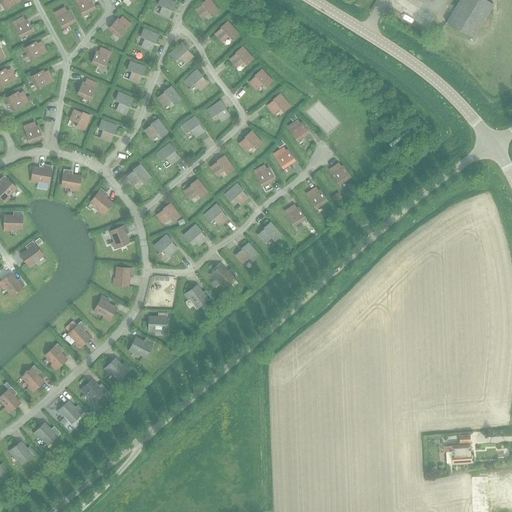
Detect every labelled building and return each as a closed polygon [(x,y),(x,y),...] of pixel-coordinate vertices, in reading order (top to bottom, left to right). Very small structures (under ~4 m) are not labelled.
[(0,0),(5,9),(21,1),(20,0),(0,0)] [(75,0),(83,15),(95,9),(91,0),(75,0)] [(159,0),(157,5),(162,6),(159,14),(168,19),(172,11),(173,11),(176,3),(169,0),(159,0)] [(202,4),(195,9),(202,18),(209,13),(211,17),(218,11),(210,0),(205,0),(201,3),(202,4)] [(472,38),(493,3),(488,0),(459,0),(446,22),(472,38)] [(75,21),(70,11),(67,13),(66,11),(67,11),(64,7),(54,13),(63,28),(75,21)] [(23,16),(12,22),(21,38),(33,31),(28,21),(25,22),(24,20),(25,20),(23,16)] [(116,20),(108,28),(119,38),(131,24),(122,16),(119,20),(118,22),(116,20)] [(221,28),(215,33),(222,42),(228,36),(232,40),(238,34),(227,21),(220,27),(221,28)] [(140,37),(144,39),(141,46),(151,51),(154,43),(155,43),(159,35),(143,29),(140,37)] [(34,42),(24,48),(31,60),(47,52),(41,41),(37,43),(37,44),(35,45),(34,42)] [(176,60),(179,57),(185,63),(193,56),(187,50),(188,49),(182,42),(170,54),(176,60)] [(96,52),(91,63),(105,68),(111,52),(100,47),(99,52),(98,54),(96,52)] [(230,59),(237,67),(243,61),(246,65),(253,59),(242,47),(235,52),(236,53),(230,59)] [(139,83),(142,75),(143,75),(146,67),(130,62),(127,70),(132,72),(129,80),(139,83)] [(4,69),(0,71),(0,86),(0,87),(16,79),(11,68),(7,70),(7,71),(5,72),(4,69)] [(203,76),(197,69),(184,81),(190,87),(194,84),(200,90),(208,83),(202,76),(203,76)] [(256,90),(263,84),(266,87),(272,82),(261,69),(255,75),(255,76),(249,82),(256,90)] [(48,70),(44,72),(44,73),(42,74),(41,71),(31,76),(37,89),(53,81),(48,70)] [(84,85),(82,83),(77,94),(90,100),(97,83),(86,78),(85,83),(84,85)] [(164,92),(157,97),(164,106),(171,101),(174,105),(181,100),(171,86),(164,91),(164,92)] [(17,95),(16,92),(6,98),(13,110),(29,102),(23,91),(19,93),(19,94),(17,95)] [(119,102),(116,110),(126,114),(129,107),(130,107),(134,99),(118,92),(115,100),(119,102)] [(273,100),(267,105),(273,114),(280,108),(283,112),(290,107),(280,94),(273,99),(273,100)] [(212,117),(216,114),(221,121),(230,115),(225,108),(226,108),(221,100),(207,110),(212,117)] [(315,100),(305,110),(320,125),(323,123),(326,126),(334,119),(315,100)] [(78,123),(76,127),(84,131),(90,115),(82,112),(82,113),(74,109),(70,119),(78,123)] [(195,116),(181,126),(186,133),(190,130),(195,137),(204,131),(199,124),(200,123),(195,116)] [(151,139),(158,134),(161,138),(168,132),(157,119),(150,124),(151,125),(144,130),(151,139)] [(98,128),(103,130),(100,138),(110,142),(113,134),(114,134),(117,126),(101,120),(98,128)] [(297,120),(287,126),(297,141),(309,133),(303,124),(301,125),(297,120)] [(23,126),(29,143),(43,138),(39,127),(36,128),(35,126),(36,126),(34,122),(23,126)] [(251,131),(244,137),(245,138),(239,143),(246,151),(252,146),(256,149),(262,143),(251,131)] [(156,154),(162,160),(166,157),(171,164),(179,157),(174,151),(175,150),(170,143),(156,154)] [(283,147),(273,153),(283,168),(295,161),(289,151),(287,152),(283,147)] [(217,175),(224,170),(226,174),(234,169),(224,156),(217,161),(217,162),(210,167),(217,175)] [(338,163),(329,169),(339,184),(351,176),(344,167),(342,168),(338,163)] [(133,170),(133,171),(127,176),(133,185),(140,179),(143,183),(150,178),(140,164),(133,170)] [(31,182),(38,183),(38,181),(49,183),(51,170),(52,166),(45,165),(44,169),(33,167),(31,182)] [(264,165),(254,170),(262,186),(275,179),(269,169),(267,170),(264,165)] [(64,169),(63,173),(61,186),(72,188),(72,190),(79,191),(81,176),(70,174),(71,171),(64,169)] [(0,181),(2,183),(0,185),(0,197),(5,202),(10,197),(9,196),(16,188),(7,178),(4,176),(0,179),(0,181)] [(184,190),(190,199),(197,194),(200,198),(207,193),(197,179),(190,184),(191,185),(184,190)] [(243,190),(237,183),(225,195),(230,201),(234,198),(240,204),(248,197),(242,191),(243,190)] [(319,192),(315,187),(306,193),(315,208),(327,201),(321,191),(319,192)] [(99,209),(98,210),(103,215),(113,203),(104,196),(106,193),(101,189),(98,192),(90,202),(99,209)] [(163,209),(157,215),(163,223),(170,218),(173,222),(180,217),(170,203),(163,208),(163,209)] [(222,211),(217,204),(204,215),(210,222),(213,218),(219,225),(227,218),(221,211),(222,211)] [(284,211),(294,226),(306,218),(300,209),(298,210),(294,204),(284,211)] [(15,215),(4,215),(4,230),(11,231),(11,229),(22,229),(22,216),(22,212),(15,212),(15,215)] [(264,229),(258,235),(265,243),(271,237),(275,241),(281,235),(270,222),(263,228),(264,229)] [(114,241),(112,242),(115,249),(129,243),(124,232),(128,231),(125,224),(122,226),(109,231),(114,241)] [(202,231),(196,224),(183,236),(189,242),(193,239),(198,245),(206,238),(201,232),(202,231)] [(160,252),(163,249),(169,256),(177,248),(171,242),(172,241),(166,235),(154,246),(160,252)] [(27,245),(29,248),(20,255),(29,267),(35,263),(34,261),(43,254),(35,244),(32,241),(27,245)] [(242,249),(235,255),(242,263),(249,258),(252,261),(259,256),(248,243),(241,249),(242,249)] [(215,280),(216,279),(224,287),(233,278),(236,275),(231,270),(229,273),(221,264),(210,275),(215,280)] [(116,278),(114,278),(113,285),(128,286),(129,275),(133,275),(134,268),(130,268),(116,267),(116,278)] [(0,283),(3,288),(5,287),(11,296),(22,288),(25,285),(21,280),(18,282),(11,273),(0,281),(0,283)] [(203,294),(197,285),(184,294),(189,300),(190,299),(197,308),(207,300),(210,297),(206,292),(203,294)] [(94,310),(104,316),(103,317),(109,321),(116,308),(106,302),(108,299),(102,295),(100,299),(94,310)] [(167,313),(160,313),(160,317),(148,316),(148,331),(155,332),(155,330),(166,330),(167,317),(167,313)] [(76,342),(74,343),(79,348),(90,338),(83,330),(85,327),(81,322),(78,324),(68,333),(76,342)] [(135,354),(136,352),(146,357),(152,346),(153,342),(147,339),(145,342),(135,337),(129,350),(135,354)] [(57,343),(54,346),(45,355),(52,363),(51,364),(56,370),(67,359),(59,351),(62,349),(57,343)] [(109,373),(111,372),(118,380),(128,371),(130,368),(126,363),(123,366),(115,358),(104,368),(109,373)] [(34,365),(31,368),(22,377),(29,385),(28,386),(33,392),(44,381),(36,373),(39,370),(34,365)] [(81,389),(85,395),(87,393),(94,402),(104,393),(107,390),(102,385),(99,387),(92,379),(81,389)] [(0,400),(6,406),(4,408),(9,413),(20,403),(13,395),(15,392),(11,387),(8,389),(0,396),(0,400)] [(57,411),(62,416),(63,415),(71,423),(81,414),(84,411),(79,406),(76,409),(68,401),(57,411)] [(33,433),(38,438),(40,437),(48,445),(57,436),(60,433),(55,428),(52,431),(44,422),(33,433)] [(459,445),(444,446),(444,452),(446,452),(447,463),(452,463),(471,462),(471,461),(474,459),(474,456),(471,454),(470,438),(469,435),(459,435),(459,439),(459,445)] [(13,456),(15,455),(22,464),(32,456),(35,453),(31,448),(28,450),(21,441),(9,451),(13,456)]
